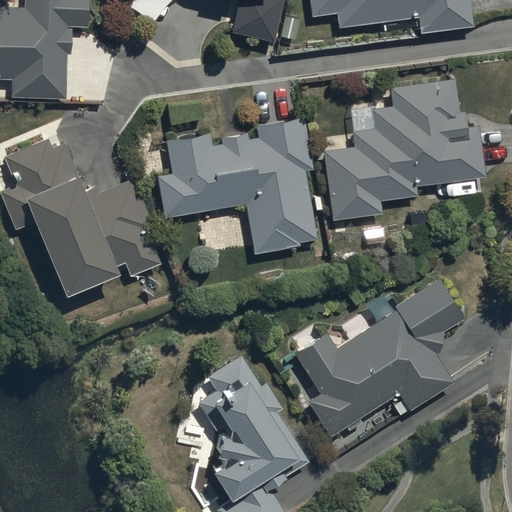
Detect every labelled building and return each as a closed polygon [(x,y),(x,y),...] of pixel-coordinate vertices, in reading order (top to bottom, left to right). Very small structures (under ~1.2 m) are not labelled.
[(0,79),(11,80),(10,98),(65,100),(66,56),(69,56),(70,32),(65,32),(65,28),(85,28),(86,0),(23,0),(23,10),(0,9),(0,79)] [(234,0),(228,31),(271,39),(278,0),(234,0)] [(308,0),(311,19),(334,16),(336,30),(416,19),(419,35),(469,29),(465,0),(308,0)] [(347,112),(349,133),(351,148),(321,151),(329,223),(379,217),(377,202),(415,198),(413,187),(482,178),(476,128),(463,130),(461,114),(457,115),(453,81),(388,89),(390,109),(368,112),(368,109),(347,112)] [(164,219),(241,205),(250,256),(297,247),(297,244),(314,241),(301,173),(311,171),(302,120),(255,128),(257,140),(244,142),(243,137),(219,141),(219,146),(209,148),(207,137),(164,145),(170,176),(157,178),(164,219)] [(0,196),(14,231),(32,224),(65,301),(118,278),(113,268),(124,264),(130,277),(160,264),(146,230),(152,228),(132,179),(96,194),(94,188),(83,193),(63,146),(51,151),(47,141),(4,159),(15,187),(0,193),(0,196)] [(328,438),(344,428),(347,433),(360,425),(357,419),(395,395),(407,412),(451,384),(435,359),(441,333),(460,321),(436,282),(393,309),(396,313),(334,351),(325,336),(292,356),(317,397),(306,404),(328,438)] [(238,358),(206,379),(215,392),(197,405),(216,433),(221,429),(225,435),(224,441),(217,441),(215,461),(232,463),(210,478),(227,504),(214,511),(280,511),(267,491),(283,481),(282,479),(307,463),(274,413),(279,409),(263,385),(258,388),(238,358)]
